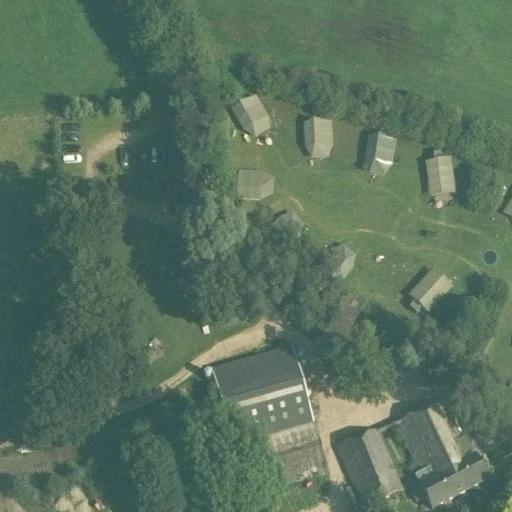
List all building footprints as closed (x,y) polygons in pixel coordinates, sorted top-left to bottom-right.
[(196,289),(217,277),(209,263),(187,275),(196,289)] [(342,343),(364,303),(346,294),(325,333),(342,343)] [(223,313),(226,328),(250,322),(247,307),(223,313)] [(356,339),(340,363),(356,374),(373,350),(356,339)] [(156,359),(145,348),(128,366),(139,376),(156,359)] [(247,493),(325,471),(290,348),(212,370),(247,493)] [(420,415),(459,498),(487,484),(475,458),(470,460),(444,405),(420,415)] [(318,409),(310,411),(312,419),(320,416),(318,409)] [(431,511),(459,498),(420,415),(396,425),(421,476),(415,479),(418,485),(407,490),(415,505),(425,500),(431,511)] [(361,511),(402,493),(376,432),(334,450),(361,511)]
